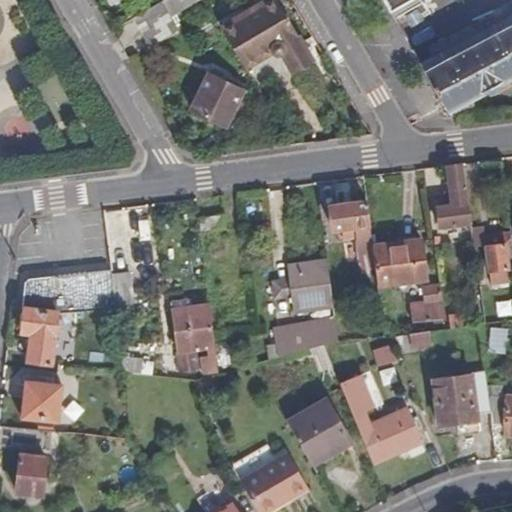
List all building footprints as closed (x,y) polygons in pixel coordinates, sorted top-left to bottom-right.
[(164,0),(133,19),(149,48),(179,30),(172,18),(201,0),(164,0)] [(262,0),(220,25),(244,66),(272,50),(280,55),(287,66),(309,53),(276,0),(262,0)] [(384,0),(396,20),(422,4),(419,0),(384,0)] [(511,10),(422,63),(449,110),(511,73),(511,10)] [(190,111),(225,127),(241,91),(207,75),(190,111)] [(465,164),(448,166),(451,196),(453,206),(439,208),(437,208),(440,228),(466,225),(472,223),(465,164)] [(453,206),(451,196),(438,198),(439,208),(453,206)] [(345,239),(358,237),(363,270),(377,268),(374,246),(368,202),(332,207),(334,230),(343,229),(345,239)] [(223,227),(221,216),(201,218),(202,230),(223,227)] [(487,246),(485,236),(484,225),(473,227),(475,248),(487,246)] [(511,283),(511,233),(485,236),(487,246),(492,285),(511,283)] [(377,268),(379,286),(427,279),(422,240),(374,246),(377,268)] [(334,308),(328,261),(288,267),(295,312),(334,308)] [(59,312),(116,309),(116,305),(112,275),(112,273),(29,282),(26,309),(59,312)] [(112,275),(116,305),(134,303),(130,273),(112,275)] [(412,323),(445,319),(441,286),(425,288),(426,304),(410,307),(412,323)] [(173,302),(174,309),(188,307),(187,300),(173,302)] [(210,355),(216,355),(214,331),(210,304),(188,307),(174,309),(179,351),(209,347),(210,355)] [(54,360),(59,312),(26,309),(22,333),(35,335),(32,358),(54,360)] [(370,338),(386,336),(383,311),(367,313),(367,318),(371,318),(373,334),(370,335),(370,338)] [(283,357),(311,350),(325,346),(339,342),(335,319),(274,326),(283,357)] [(395,335),(400,348),(430,344),(428,332),(395,335)] [(379,364),(397,359),(393,345),(374,350),(379,364)] [(321,373),(334,368),(325,346),(311,350),(321,373)] [(196,367),(195,354),(180,356),(182,369),(196,367)] [(123,367),(124,374),(140,375),(141,360),(122,358),(123,367)] [(213,377),(219,375),(218,369),(211,369),(213,377)] [(492,412),(490,396),(486,372),(435,378),(440,423),(480,419),(480,414),(492,412)] [(370,426),(366,418),(376,414),(361,381),(343,388),(375,463),(408,448),(413,457),(426,451),(422,442),(425,440),(410,408),(370,426)] [(25,419),(61,422),(64,386),(29,383),(25,419)] [(492,412),(494,427),(509,428),(509,434),(511,433),(511,396),(490,396),(492,412)] [(291,427),(316,470),(355,448),(329,406),(291,427)] [(0,427),(0,429),(0,446),(49,451),(50,432),(0,427)] [(45,496),(48,457),(21,455),(18,494),(45,496)] [(177,466),(171,457),(154,468),(160,478),(177,466)] [(243,482),(259,511),(273,511),(283,507),(282,503),(293,498),(295,500),(310,492),(291,457),(243,482)]
